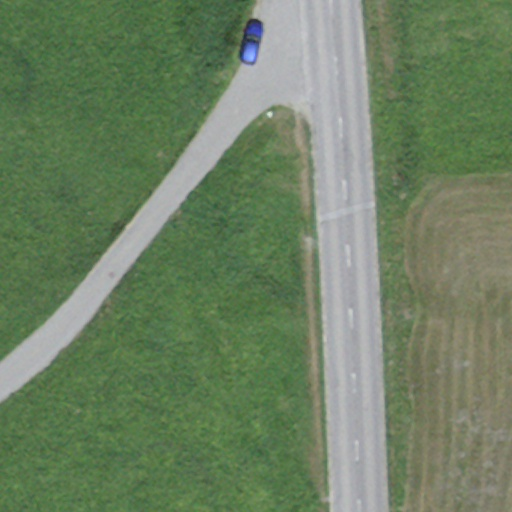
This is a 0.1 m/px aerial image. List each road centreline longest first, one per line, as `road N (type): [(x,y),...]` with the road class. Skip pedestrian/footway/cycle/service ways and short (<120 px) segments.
road 1 (secondary): [(330,0),(356,511)]
road 2 (track): [(0,386),(90,301),(253,79),(280,57),(333,38)]
